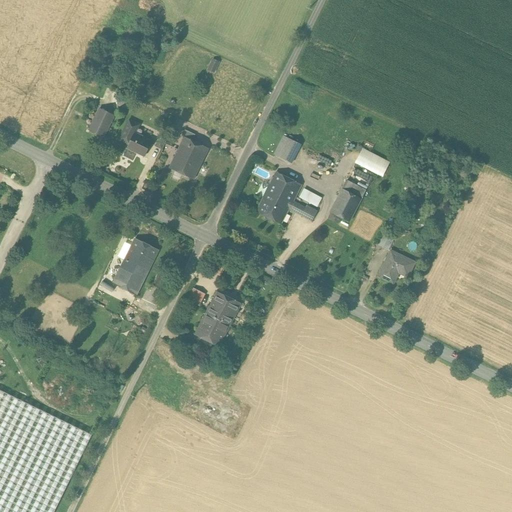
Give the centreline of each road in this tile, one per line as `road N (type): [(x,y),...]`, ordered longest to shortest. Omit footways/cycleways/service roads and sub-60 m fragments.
road 1 (tertiary): [(511,384),(206,234)]
road 2 (unclassified): [(206,234),(69,511)]
road 3 (unclassified): [(322,0),(206,234)]
road 4 (tertiary): [(206,234),(0,134)]
